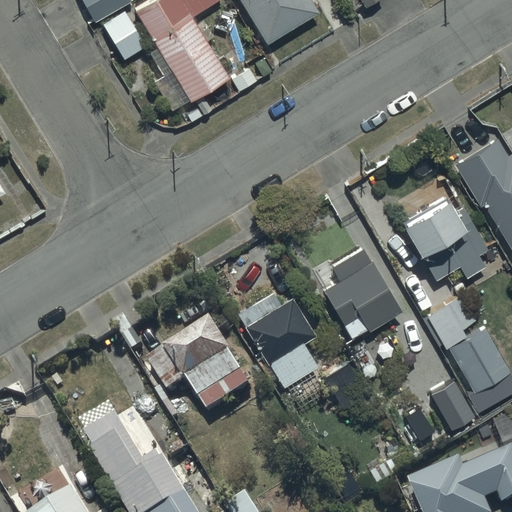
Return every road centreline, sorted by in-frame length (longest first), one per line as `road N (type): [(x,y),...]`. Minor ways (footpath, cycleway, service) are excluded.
road 1 (residential): [(135,232),(511,4)]
road 2 (residential): [(0,16),(135,232)]
road 3 (residential): [(0,316),(135,232)]
